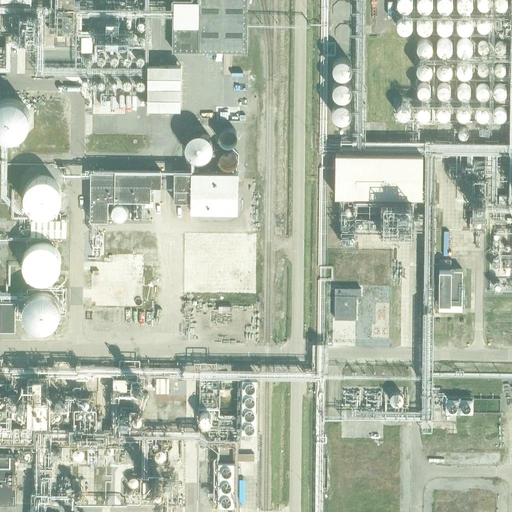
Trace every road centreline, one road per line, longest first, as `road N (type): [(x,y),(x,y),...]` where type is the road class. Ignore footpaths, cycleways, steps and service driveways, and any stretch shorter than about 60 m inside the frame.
road 1 (unclassified): [(293,511),(300,0)]
road 2 (unknown): [(167,223),(168,167),(208,85),(205,70),(171,37),(158,0)]
road 3 (unknown): [(192,353),(190,503),(121,510)]
road 4 (unknown): [(74,224),(71,93),(0,85)]
road 5 (unknown): [(477,356),(482,223)]
road 6 (unknown): [(167,353),(167,223)]
road 7 (unknown): [(74,352),(74,224)]
